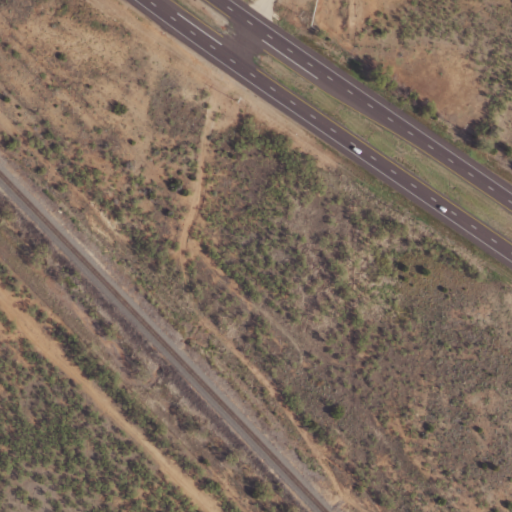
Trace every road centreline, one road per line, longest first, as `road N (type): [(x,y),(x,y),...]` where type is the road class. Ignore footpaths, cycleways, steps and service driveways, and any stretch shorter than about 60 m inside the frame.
road 1 (trunk): [(148,0),(511,251)]
road 2 (trunk): [(511,203),(218,0)]
